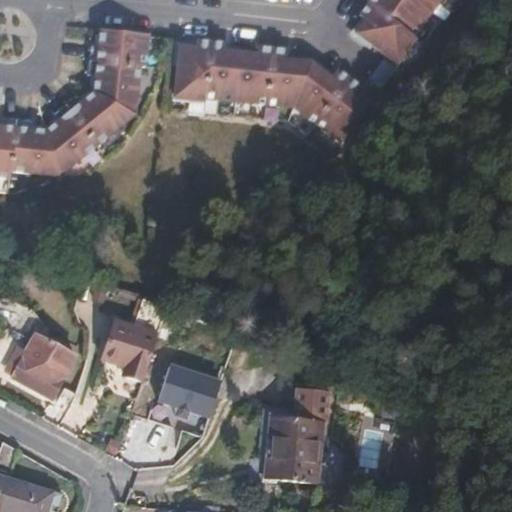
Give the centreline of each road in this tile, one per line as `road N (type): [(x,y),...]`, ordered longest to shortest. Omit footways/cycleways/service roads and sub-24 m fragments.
road 1 (residential): [(340,0),(325,26),(29,0)]
road 2 (residential): [(0,422),(95,467),(106,483),(99,511)]
